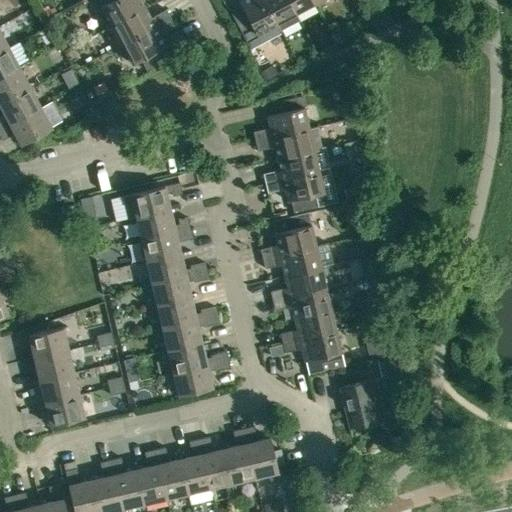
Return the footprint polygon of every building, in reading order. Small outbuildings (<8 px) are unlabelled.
[(112,26),(145,8),(141,0),(111,0),(101,6),(112,26)] [(250,49),(281,33),(263,0),(240,0),(239,1),(240,4),(229,10),(250,49)] [(295,14),(287,0),(263,0),(281,33),(282,32),(281,30),(300,20),(296,13),(295,14)] [(287,0),(295,14),(296,13),(314,3),(312,0),(287,0)] [(112,26),(122,44),(171,19),(166,10),(151,18),(145,8),(112,26)] [(171,19),(122,44),(132,65),(141,60),(147,71),(169,59),(164,48),(166,47),(160,35),(175,27),(171,19)] [(0,50),(8,46),(0,31),(0,50)] [(0,77),(19,67),(8,46),(0,50),(0,77)] [(0,103),(30,87),(19,67),(0,77),(0,103)] [(30,87),(0,103),(0,105),(10,124),(41,108),(30,87)] [(97,98),(108,120),(121,113),(110,91),(97,98)] [(253,132),(255,142),(309,128),(304,107),(267,115),(270,128),(253,132)] [(41,108),(10,124),(21,145),(52,128),(41,108)] [(10,136),(5,126),(0,129),(0,136),(2,140),(10,136)] [(316,127),(309,128),(255,142),(258,151),(275,147),(278,159),(314,150),(321,148),(316,127)] [(265,184),(320,171),(317,161),(314,150),(278,159),(280,170),(263,174),(265,184)] [(325,192),(320,171),(265,184),(266,186),(262,187),(264,193),(267,192),(268,193),(285,189),(287,201),(291,201),(294,213),(318,207),(315,195),(325,192)] [(367,175),(362,177),(353,179),(355,187),(344,189),(345,196),(366,192),(371,190),(367,175)] [(180,182),(170,185),(172,196),(182,194),(180,182)] [(136,216),(170,208),(165,186),(131,194),(136,216)] [(174,225),(170,208),(136,216),(141,239),(190,227),(188,217),(178,220),(179,224),(174,225)] [(260,249),(263,259),(316,246),(309,212),(274,220),(277,232),(275,233),(278,245),(260,249)] [(181,253),(178,242),(193,238),(190,227),(141,239),(146,261),(181,253)] [(322,268),(316,246),(263,259),(265,269),(282,265),(285,276),(322,268)] [(186,276),(181,253),(146,261),(152,283),(186,276)] [(192,274),(207,271),(205,263),(190,266),(192,274)] [(363,279),(379,275),(377,265),(361,269),(363,279)] [(326,288),(322,268),(285,276),(287,287),(270,291),(273,301),(326,288)] [(207,271),(192,274),(194,282),(209,278),(207,271)] [(157,306),(191,298),(186,276),(152,283),(157,306)] [(332,310),(326,288),(273,301),(275,311),(292,307),(295,318),(332,310)] [(0,292),(0,317),(9,314),(0,292)] [(197,320),(191,298),(157,306),(162,328),(197,320)] [(202,319),(217,315),(216,307),(201,311),(202,319)] [(283,343),(336,330),(332,310),(295,318),(297,330),(280,334),(283,343)] [(217,315),(202,319),(204,326),(219,323),(217,315)] [(162,328),(167,350),(202,343),(197,320),(162,328)] [(29,335),(34,357),(68,349),(63,327),(29,335)] [(302,349),(305,361),(308,376),(345,367),(342,352),(336,330),(283,343),(285,353),(302,349)] [(97,335),(98,343),(113,339),(111,331),(97,335)] [(113,339),(98,343),(100,350),(115,347),(113,339)] [(207,365),(202,343),(167,350),(173,373),(207,365)] [(74,372),(68,349),(34,357),(39,380),(74,372)] [(213,363),(228,359),(226,352),(211,355),(213,363)] [(398,355),(378,360),(382,377),(403,373),(398,355)] [(228,359),(213,363),(214,371),(230,367),(228,359)] [(212,387),(207,365),(173,373),(178,395),(212,387)] [(79,394),(74,372),(39,380),(45,402),(79,394)] [(107,379),(109,387),(124,384),(122,376),(107,379)] [(369,380),(340,387),(349,429),(378,422),(369,380)] [(124,384),(109,387),(111,395),(126,391),(124,384)] [(84,417),(79,394),(45,402),(50,425),(84,417)] [(244,428),(246,438),(256,435),(254,426),(244,428)] [(236,440),(246,438),(244,428),(234,431),(236,440)] [(199,439),(202,448),(212,446),(210,436),(199,439)] [(249,442),(257,476),(278,471),(270,437),(249,442)] [(202,448),(199,439),(189,441),(191,450),(202,448)] [(257,476),(249,442),(226,448),(234,482),(257,476)] [(155,449),(157,458),(167,456),(165,447),(155,449)] [(234,482),(226,448),(204,453),(212,487),(234,482)] [(157,458),(155,449),(144,451),(147,461),(157,458)] [(212,487),(204,453),(181,458),(189,492),(212,487)] [(110,459),(113,469),(123,466),(121,457),(110,459)] [(189,492),(181,458),(159,463),(167,497),(189,492)] [(113,469),(110,459),(100,462),(102,471),(113,469)] [(167,497),(159,463),(136,469),(144,503),(167,497)] [(76,467),(65,470),(68,479),(79,477),(76,467)] [(144,503),(136,469),(114,474),(122,508),(144,503)] [(91,479),(98,511),(104,511),(122,508),(114,474),(91,479)] [(98,511),(91,479),(69,484),(75,511),(98,511)] [(60,483),(49,486),(51,496),(62,493),(60,483)] [(15,494),(17,504),(27,501),(25,492),(15,494)] [(17,504),(15,494),(4,497),(6,506),(17,504)] [(66,511),(63,498),(41,503),(43,511),(66,511)] [(263,506),(264,511),(282,511),(280,502),(263,506)] [(43,511),(41,503),(18,508),(19,511),(43,511)]
